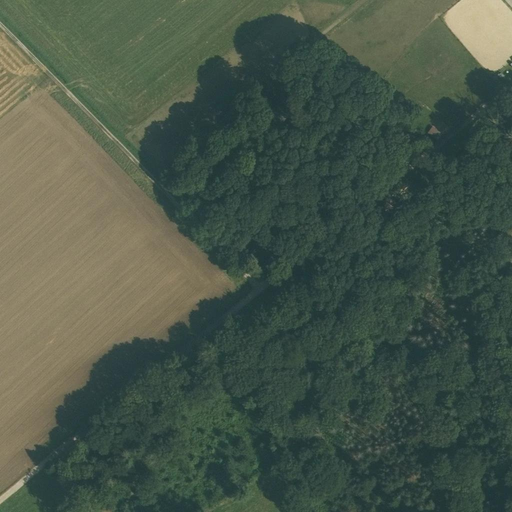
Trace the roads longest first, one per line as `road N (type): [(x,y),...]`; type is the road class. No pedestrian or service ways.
road 1 (track): [(0,497),(511,86)]
road 2 (track): [(0,25),(260,289)]
road 3 (track): [(301,511),(283,469),(294,436),(204,332)]
